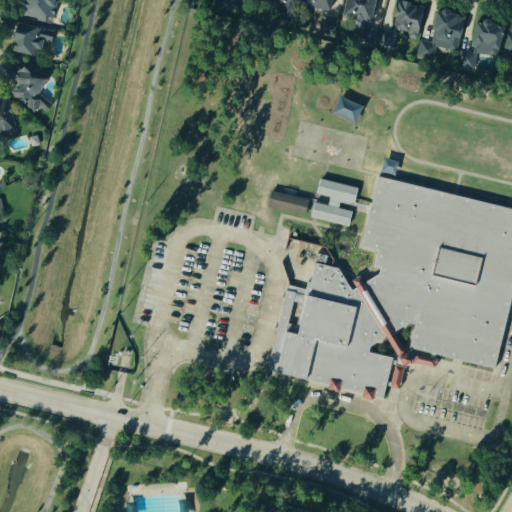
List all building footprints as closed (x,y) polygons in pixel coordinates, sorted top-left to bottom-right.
[(21,0),(24,0),(19,17),(49,25),(55,0),(21,0)] [(328,0),(299,0),(297,10),(325,17),(328,0)] [(374,0),(339,0),(342,0),(338,18),(368,25),(374,0)] [(391,53),(396,35),(414,40),(423,7),(397,0),(393,0),(388,19),(393,20),(389,34),(378,31),(374,49),(391,53)] [(418,60),(430,62),(433,48),(455,52),(462,16),(428,10),(418,60)] [(333,36),(335,23),(321,20),(319,33),(333,36)] [(495,59),(502,27),(472,20),(465,51),(458,50),(455,66),(474,70),(477,55),(495,59)] [(48,44),(51,32),(9,23),(5,43),(9,44),(7,52),(35,58),(38,42),(48,44)] [(511,57),(511,29),(506,28),(499,55),(511,57)] [(356,44),(372,48),(376,33),(360,29),(356,44)] [(7,78),(14,84),(7,93),(32,116),(39,109),(43,113),(49,106),(34,92),(44,81),(23,61),(7,78)] [(0,97),(0,138),(14,136),(7,97),(0,97)] [(359,107),(335,98),(328,116),(353,125),(359,107)] [(373,175),(511,209),(511,290),(493,376),(397,349),(382,406),(261,371),(290,258),(354,271),(373,175)] [(307,220),(347,227),(349,212),(336,210),(338,203),(352,206),(355,188),(316,181),(313,196),(327,198),(325,206),(311,204),(307,220)] [(306,199),(266,194),(264,211),(303,216),(306,199)]
